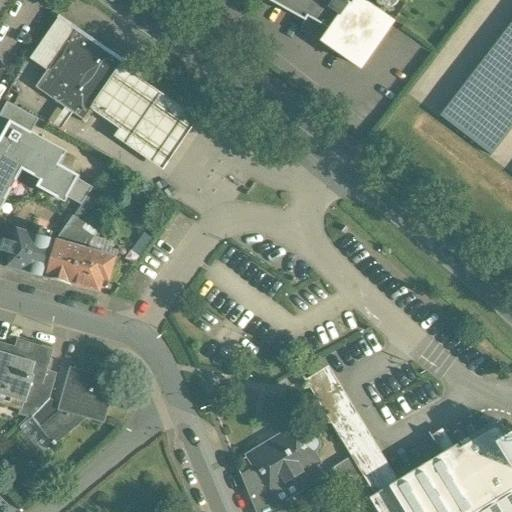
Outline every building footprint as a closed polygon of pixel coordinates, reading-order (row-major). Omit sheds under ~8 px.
[(276,0),(331,31),(323,42),(361,68),(393,23),(360,0),(276,0)] [(399,1),(398,0),(375,0),(376,1),(379,5),(383,8),(387,9),(392,8),(396,5),(399,1)] [(59,19),(30,59),(47,71),(76,30),(61,19),(62,17),(59,16),(58,18),(59,19)] [(511,24),(441,117),(492,156),(511,130),(511,24)] [(47,71),(36,88),(84,121),(83,122),(86,123),(87,121),(86,120),(92,110),(122,66),(124,64),(126,65),(128,63),(125,61),(124,63),(76,30),(47,71)] [(115,137),(164,170),(199,119),(122,66),(92,110),(120,130),(115,137)] [(340,98),(318,82),(310,94),(332,109),(340,98)] [(0,210),(23,171),(41,181),(37,187),(65,203),(68,198),(81,206),(89,193),(93,188),(79,180),(81,176),(60,165),(68,152),(31,132),(38,120),(7,102),(0,114),(0,210)] [(81,206),(74,217),(78,220),(86,208),(90,211),(98,199),(89,193),(81,206)] [(74,217),(58,240),(58,241),(47,278),(72,286),(82,248),(86,249),(91,242),(93,239),(81,230),(85,224),(78,220),(74,217)] [(58,241),(18,230),(7,267),(47,278),(58,241)] [(111,248),(91,242),(86,249),(82,248),(72,286),(86,290),(86,289),(100,293),(104,280),(110,282),(117,258),(109,256),(111,248)] [(51,352),(28,344),(26,352),(0,344),(0,389),(6,391),(2,403),(21,409),(20,415),(32,418),(50,399),(55,380),(44,376),(51,352)] [(114,383),(72,371),(61,409),(63,410),(41,428),(55,445),(89,417),(103,421),(103,420),(102,419),(106,403),(108,403),(114,383)] [(50,399),(32,418),(41,428),(63,410),(61,409),(50,399)] [(443,454),(370,498),(378,511),(511,511),(511,468),(496,443),(505,437),(498,425),(460,448),(458,445),(454,447),(443,454)] [(297,426),(248,456),(248,457),(236,464),(255,511),(289,511),(284,500),(323,477),(322,476),(324,475),(317,464),(319,463),(313,452),(316,450),(317,446),(318,443),(317,440),(314,437),(311,436),(307,436),(304,438),(297,426)] [(511,432),(505,437),(496,443),(511,468),(511,432)] [(449,438),(437,445),(443,454),(454,447),(449,438)] [(352,458),(333,470),(344,489),(365,476),(352,456),(352,457),(352,458)] [(344,489),(333,470),(324,475),(322,476),(323,477),(335,497),(346,491),(344,489)]
